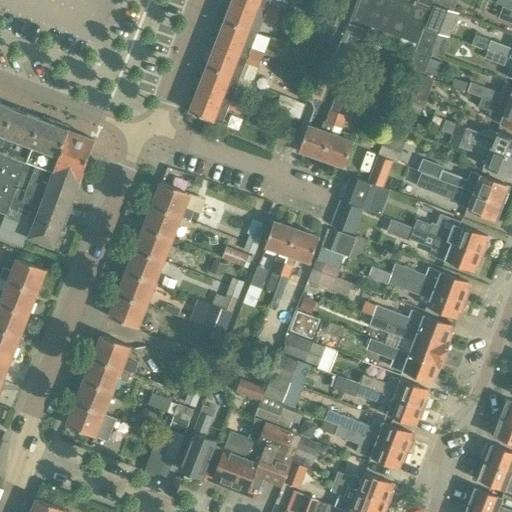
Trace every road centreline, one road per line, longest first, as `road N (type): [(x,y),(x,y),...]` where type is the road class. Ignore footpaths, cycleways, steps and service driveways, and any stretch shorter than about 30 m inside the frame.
road 1 (residential): [(24,450),(140,131)]
road 2 (residential): [(432,511),(433,462),(449,423),(475,398),(511,301)]
road 3 (residential): [(149,126),(326,197)]
road 4 (residential): [(177,511),(24,450)]
road 5 (residential): [(140,131),(0,80)]
road 6 (residential): [(149,126),(158,120),(200,0)]
